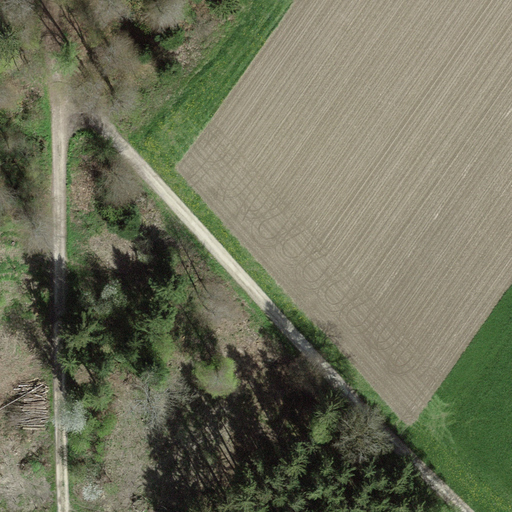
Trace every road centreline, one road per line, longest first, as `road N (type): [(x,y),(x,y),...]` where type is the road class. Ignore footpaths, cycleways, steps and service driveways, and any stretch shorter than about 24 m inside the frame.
road 1 (track): [(39,37),(470,511)]
road 2 (track): [(39,37),(61,511)]
